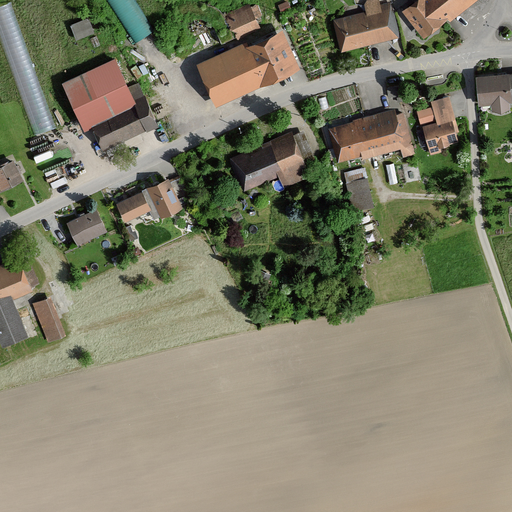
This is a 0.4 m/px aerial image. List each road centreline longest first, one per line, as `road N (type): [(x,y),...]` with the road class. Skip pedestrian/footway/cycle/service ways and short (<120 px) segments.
road 1 (unclassified): [(0,228),(294,94),(465,53)]
road 2 (unclassified): [(465,53),(479,223),(511,322)]
